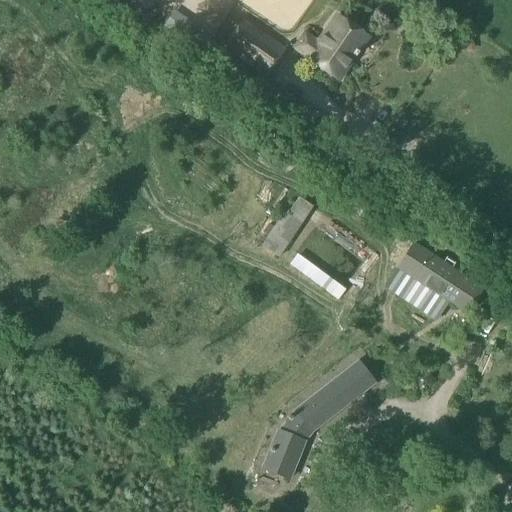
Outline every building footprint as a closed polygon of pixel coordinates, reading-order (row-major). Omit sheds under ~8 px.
[(159,34),(179,47),(192,26),(172,14),(159,34)] [(306,33),(296,48),(309,57),(338,77),(366,37),(336,17),(319,42),(306,33)] [(225,46),(266,74),(283,49),(242,21),(225,46)] [(273,227),(267,236),(260,247),(278,259),(313,207),(299,197),(287,214),(283,212),(273,227)] [(305,254),(323,233),(310,221),(292,242),(305,254)] [(396,269),(408,277),(397,295),(435,321),(447,302),(468,316),(483,288),(413,243),(396,269)] [(277,432),(263,468),(288,478),(303,442),(311,432),(373,384),(357,363),(305,404),(293,413),(287,422),(280,433),(277,432)]
